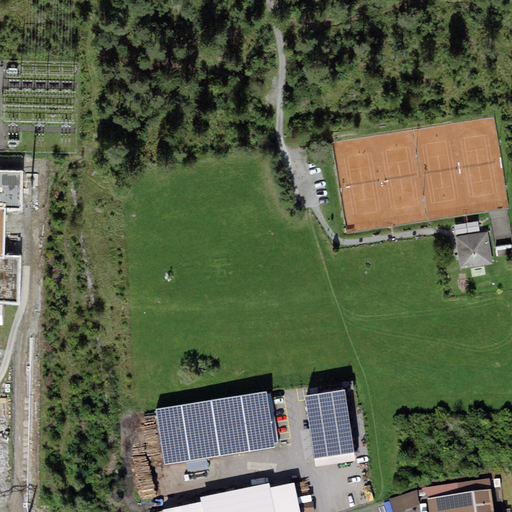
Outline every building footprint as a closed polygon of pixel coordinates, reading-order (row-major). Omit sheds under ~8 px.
[(22,171),(0,170),(0,303),(18,304),(19,259),(3,259),(4,209),(21,210),(22,171)] [(487,231),(454,235),(459,270),(491,266),(487,231)] [(271,396),(155,414),(164,469),(275,451),(274,444),(278,443),(271,396)] [(314,463),(315,472),(319,471),(355,466),(344,396),(304,402),(309,432),(299,434),(304,465),(314,463)] [(420,489),(427,498),(490,490),(488,478),(420,489)] [(273,511),(269,494),(268,489),(200,503),(201,507),(202,511),(273,511)] [(299,511),(294,489),(269,494),(273,511),(299,511)] [(417,490),(390,499),(393,511),(403,511),(404,511),(403,509),(419,505),(417,490)] [(492,511),(490,490),(427,498),(429,511),(492,511)]
